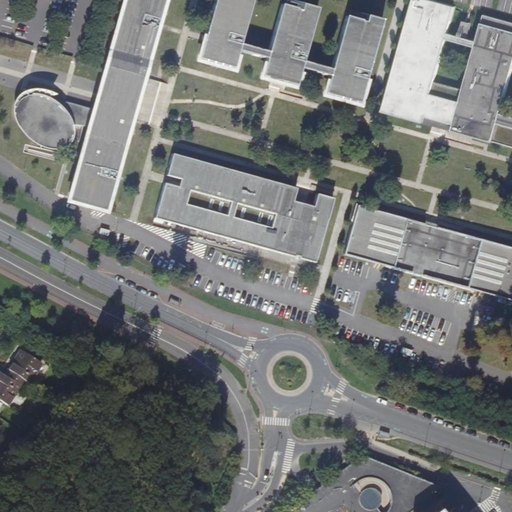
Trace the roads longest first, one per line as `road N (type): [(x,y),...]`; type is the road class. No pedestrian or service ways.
road 1 (tertiary): [(0,230),(260,364)]
road 2 (tertiary): [(317,384),(511,460)]
